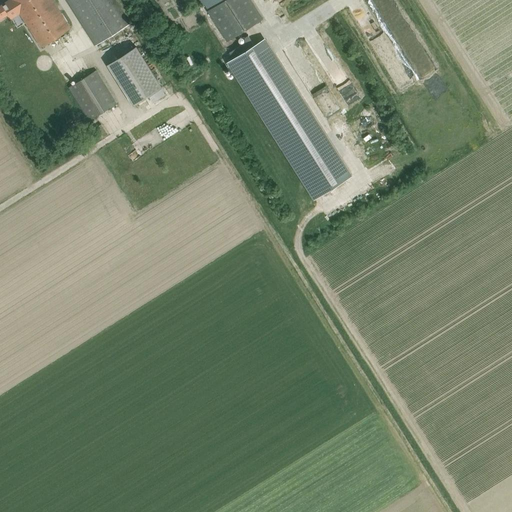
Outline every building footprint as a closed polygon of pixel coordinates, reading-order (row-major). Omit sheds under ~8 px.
[(17,8),(41,46),(70,27),(52,0),(11,0),(3,5),(8,13),(17,8)] [(66,0),(95,46),(131,24),(115,0),(66,0)] [(201,0),(227,41),(262,18),(250,0),(201,0)] [(387,10),(396,23),(409,14),(400,1),(387,10)] [(0,18),(8,13),(3,5),(2,3),(0,4),(0,18)] [(405,46),(421,41),(414,20),(398,24),(405,46)] [(369,31),(389,53),(399,44),(378,22),(369,31)] [(10,42),(17,38),(14,32),(7,36),(10,42)] [(10,43),(17,53),(23,49),(17,39),(10,43)] [(263,40),(229,62),(315,198),(350,176),(263,40)] [(108,64),(134,105),(162,88),(137,47),(108,64)] [(337,87),(343,83),(340,77),(347,72),(341,63),(328,71),(337,87)] [(96,70),(69,86),(90,120),(117,104),(96,70)] [(163,126),(153,129),(158,142),(167,138),(163,126)] [(199,157),(192,148),(186,153),(192,161),(199,157)]
